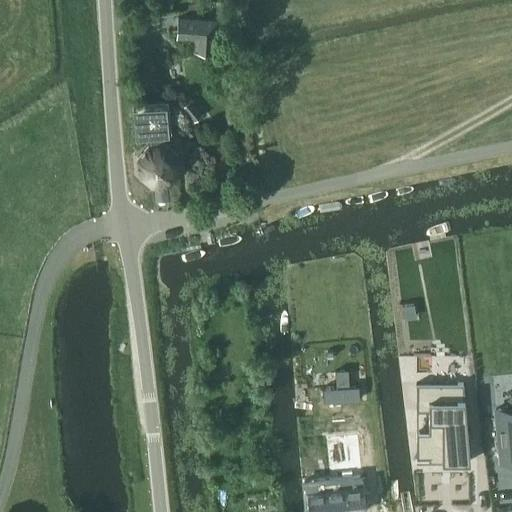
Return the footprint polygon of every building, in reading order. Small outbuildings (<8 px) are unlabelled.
[(179,15),(177,38),(194,39),(194,50),(212,52),(215,52),(216,52),(217,41),(217,38),(218,18),(179,15)] [(180,107),(191,122),(202,113),(191,99),(180,107)] [(148,145),(138,157),(140,173),(152,184),(154,184),(167,183),(169,182),(179,170),(178,153),(164,143),(160,143),(159,134),(161,134),(160,125),(166,124),(164,109),(158,109),(158,105),(145,107),(146,111),(140,111),(141,127),(147,126),(148,136),(150,135),(151,144),(148,145)] [(209,200),(201,201),(202,205),(214,202),(223,201),(222,194),(219,195),(218,192),(208,193),(209,200)] [(337,386),(323,387),(324,401),(360,398),(359,385),(349,386),(348,370),(336,370),(337,386)] [(511,375),(494,378),(504,436),(510,436),(511,435),(511,375)] [(470,460),(464,382),(417,382),(417,409),(429,409),(429,431),(417,431),(417,456),(421,456),(429,456),(429,460),(470,460)] [(333,477),(365,477),(364,438),(332,439),(333,477)] [(312,503),(311,511),(370,511),(371,489),(369,489),(369,478),(310,479),(310,503),(312,503)]
